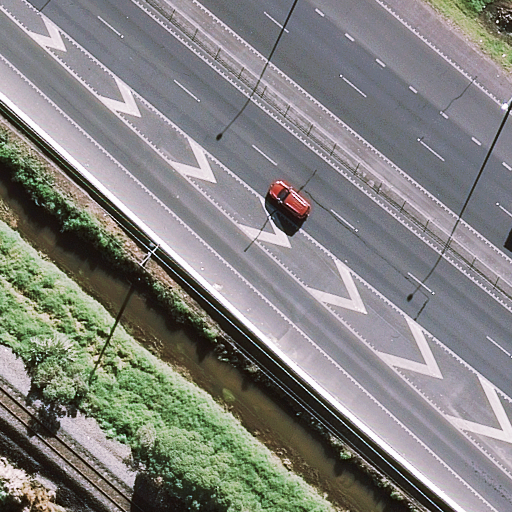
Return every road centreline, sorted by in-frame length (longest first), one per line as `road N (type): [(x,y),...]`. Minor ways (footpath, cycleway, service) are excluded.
road 1 (motorway): [(511,497),(0,30)]
road 2 (motorway): [(511,343),(98,0)]
road 3 (motorway): [(247,0),(511,233)]
road 4 (motorway): [(338,0),(511,149)]
